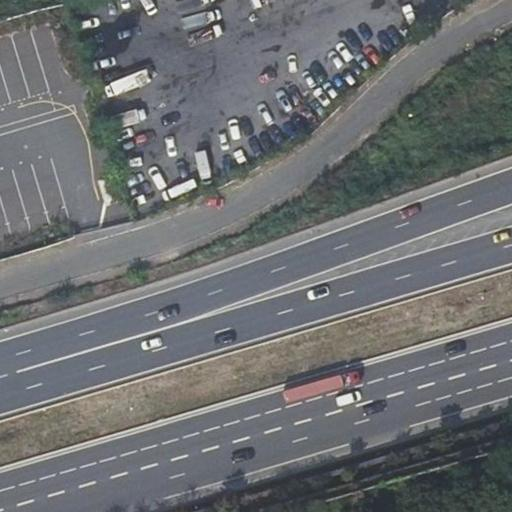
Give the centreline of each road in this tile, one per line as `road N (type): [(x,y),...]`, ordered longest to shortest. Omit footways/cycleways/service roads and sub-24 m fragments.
road 1 (unclassified): [(511,2),(440,43),(344,133),(249,199),(110,257),(0,289)]
road 2 (motorway): [(511,187),(58,341),(9,375)]
road 3 (motorway): [(0,508),(511,349)]
road 4 (motorway): [(511,244),(66,376),(9,375)]
